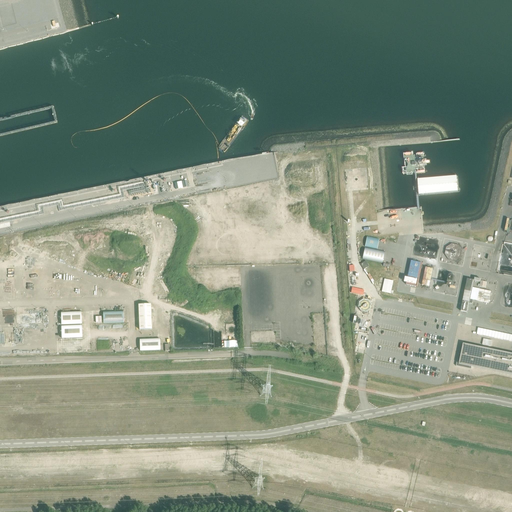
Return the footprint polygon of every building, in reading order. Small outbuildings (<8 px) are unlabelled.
[(419,193),(458,191),(457,177),(418,179),(419,193)] [(129,191),(130,198),(153,193),(152,186),(129,191)] [(234,230),(234,219),(223,218),(223,230),(234,230)] [(243,218),(244,229),(258,229),(258,222),(254,223),(254,218),(243,218)] [(243,235),(243,246),(261,245),(260,239),(262,239),(262,234),(243,235)] [(220,247),(235,247),(235,236),(218,236),(218,241),(220,241),(220,247)] [(450,247),(447,246),(445,254),(448,255),(447,257),(449,257),(449,255),(457,256),(457,255),(452,254),(452,252),(458,254),(460,245),(451,243),(450,247)] [(384,252),(365,247),(362,259),(382,263),(384,252)] [(206,265),(235,264),(235,253),(212,253),(212,257),(209,257),(209,260),(206,260),(206,265)] [(475,267),(476,261),(480,262),(481,257),(475,255),(474,260),(471,260),(470,266),(475,267)] [(422,262),(412,260),(407,284),(417,286),(422,262)] [(433,268),(426,266),(422,285),(430,287),(433,268)] [(473,280),(467,279),(461,311),(467,313),(473,280)] [(391,295),(394,282),(385,280),(382,293),(391,295)] [(139,330),(151,330),(150,304),(138,305),(139,330)] [(103,323),(123,323),(123,311),(103,311),(103,323)] [(81,324),(81,312),(61,313),(61,325),(81,324)] [(314,346),(326,345),(325,312),(312,313),(314,346)] [(81,326),(61,327),(61,339),(82,338),(81,326)] [(511,334),(478,328),(477,334),(511,341),(511,334)] [(276,330),(251,330),(251,343),(276,342),(276,330)] [(139,340),(140,351),(160,350),(160,339),(139,340)] [(82,340),(62,341),(62,353),(82,352),(82,340)] [(511,354),(464,344),(461,355),(459,354),(456,366),(471,369),(472,367),(511,375),(511,354)]
